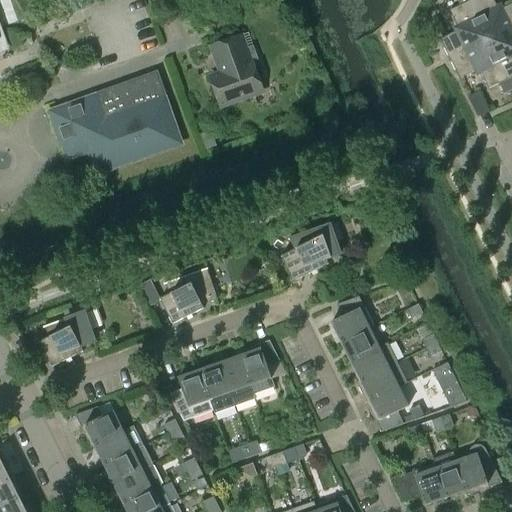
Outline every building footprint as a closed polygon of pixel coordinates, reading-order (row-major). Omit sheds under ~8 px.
[(455,0),(459,6),(448,12),(456,27),(454,33),(442,39),(445,45),(441,46),(449,60),(488,41),(467,0),(455,0)] [(467,0),(488,41),(511,28),(511,4),(502,9),(496,7),(492,0),(467,0)] [(511,28),(488,41),(511,90),(511,28)] [(211,48),(220,75),(209,79),(219,108),(262,93),(257,79),(262,77),(252,47),(244,50),(240,37),(211,48)] [(511,90),(488,41),(449,60),(456,75),(459,73),(462,79),(474,73),(480,75),(487,90),(498,85),(503,96),(511,91),(511,90)] [(180,145),(163,98),(104,119),(96,97),(49,113),(66,161),(89,152),(97,175),(180,145)] [(208,132),(199,136),(205,151),(215,147),(208,132)] [(325,261),(340,255),(330,227),(332,226),(331,225),(287,241),(288,242),(290,241),(295,250),(280,258),(293,283),(327,265),(325,261)] [(203,310),(200,305),(215,300),(205,271),(207,271),(207,270),(163,285),(163,286),(165,285),(170,295),(159,300),(172,325),(203,310)] [(150,281),(140,286),(147,301),(158,296),(150,281)] [(335,306),(341,319),(330,324),(340,344),(373,328),(358,298),(335,306)] [(417,305),(406,311),(410,319),(421,314),(417,305)] [(86,313),(84,313),(42,328),(43,329),(45,329),(50,338),(39,343),(51,368),(82,353),(80,348),(95,343),(84,315),(86,314),(86,313)] [(382,347),(373,328),(340,344),(340,345),(341,344),(350,363),(382,347)] [(425,350),(436,344),(432,335),(421,341),(425,350)] [(269,342),(237,353),(251,391),(252,391),(250,386),(269,379),(269,380),(271,380),(266,368),(279,364),(269,342)] [(441,352),(436,344),(425,350),(429,358),(441,352)] [(387,345),(382,347),(383,348),(378,350),(388,369),(396,364),(387,345)] [(383,348),(382,347),(350,363),(360,382),(355,384),(356,385),(388,369),(378,350),(383,348)] [(238,358),(219,365),(230,398),(251,391),(237,353),(238,358)] [(396,364),(388,369),(397,388),(406,383),(396,364)] [(446,364),(432,371),(450,408),(465,403),(446,364)] [(219,365),(198,372),(210,405),(230,398),(219,365)] [(397,388),(388,369),(356,385),(365,404),(397,388)] [(177,379),(181,390),(168,395),(179,417),(210,405),(198,372),(177,379)] [(407,408),(397,388),(365,404),(380,433),(403,425),(397,413),(407,408)] [(112,413),(102,418),(97,408),(74,416),(90,449),(122,433),(112,413)] [(449,416),(440,419),(444,431),(453,428),(449,416)] [(420,426),(424,438),(444,431),(440,419),(420,426)] [(167,435),(178,429),(174,421),(163,426),(167,435)] [(420,426),(408,430),(413,442),(424,438),(420,426)] [(182,437),(178,429),(167,435),(171,443),(182,437)] [(132,452),(122,433),(90,449),(95,447),(104,466),(132,452)] [(247,445),(251,457),(260,454),(256,442),(247,445)] [(251,457),(247,445),(238,449),(243,461),(251,457)] [(304,459),(306,455),(302,446),(293,449),(297,461),(304,459)] [(468,458),(455,463),(467,496),(501,484),(490,463),(484,450),(482,448),(479,447),(477,446),(474,447),(471,448),(470,450),(468,452),(468,455),(468,458)] [(141,448),(132,452),(104,466),(114,485),(150,467),(141,448)] [(0,483),(12,477),(2,457),(0,452),(0,483)] [(273,456),(277,468),(286,465),(281,453),(273,456)] [(277,468),(273,456),(264,459),(268,471),(277,468)] [(186,473),(197,468),(193,459),(182,465),(186,473)] [(467,496),(455,463),(436,470),(434,465),(433,465),(446,500),(446,499),(465,492),(466,497),(467,496)] [(433,465),(412,473),(391,482),(402,503),(420,495),(425,507),(446,500),(433,465)] [(150,467),(114,485),(123,504),(160,486),(150,467)] [(202,476),(197,468),(186,473),(190,482),(202,476)] [(12,477),(0,483),(0,507),(22,497),(12,477)] [(156,511),(169,506),(160,486),(123,504),(127,511),(156,511)] [(29,511),(22,497),(0,507),(0,511),(29,511)] [(353,511),(346,497),(315,508),(314,508),(315,511),(353,511)] [(205,511),(217,506),(213,498),(201,504),(205,511)] [(315,511),(314,508),(315,508),(313,503),(292,510),(292,511),(315,511)]
